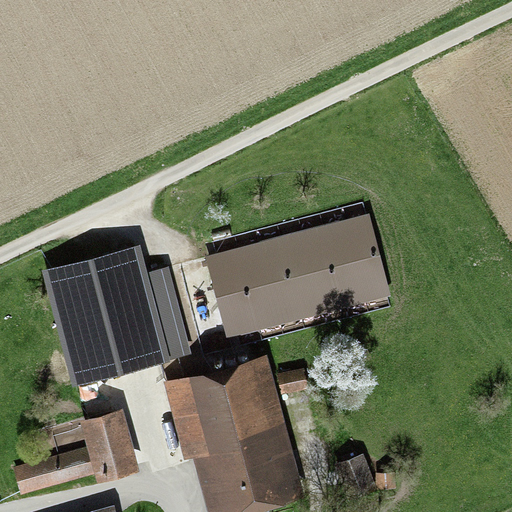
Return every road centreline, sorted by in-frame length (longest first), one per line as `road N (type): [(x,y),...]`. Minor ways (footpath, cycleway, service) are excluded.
road 1 (unclassified): [(511,11),(0,258)]
road 2 (unclassified): [(179,511),(157,489),(134,485),(0,511)]
